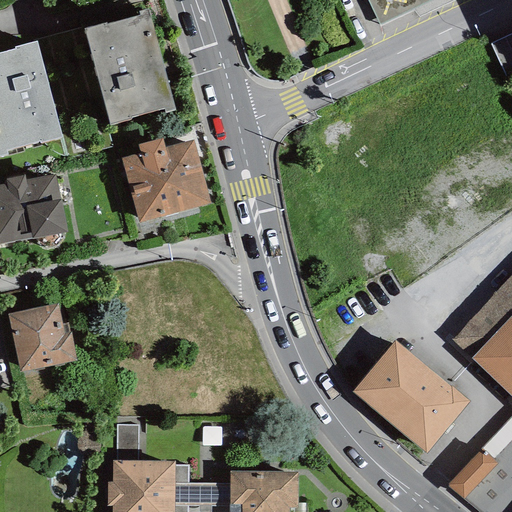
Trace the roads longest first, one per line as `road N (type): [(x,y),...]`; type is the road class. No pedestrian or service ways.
road 1 (residential): [(234,125),(505,0)]
road 2 (residential): [(0,273),(163,246),(274,295)]
road 3 (secondary): [(431,511),(389,480),(323,404),(274,295)]
road 4 (secondary): [(274,295),(234,125)]
road 5 (secondary): [(234,125),(194,0)]
